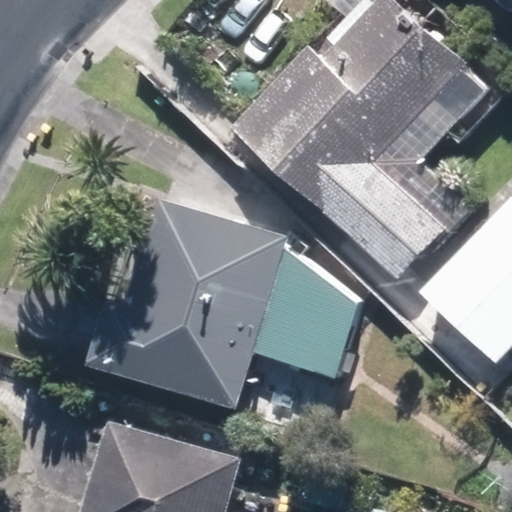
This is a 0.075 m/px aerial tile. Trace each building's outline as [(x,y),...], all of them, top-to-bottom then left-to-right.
[(322,210),(395,278),(441,229),(443,232),(466,207),(417,162),(491,80),(404,0),(380,0),(378,3),(375,0),(314,0),(341,24),(330,36),(340,45),(330,56),(315,43),(237,126),(325,207),(322,210)] [(511,0),(494,0),(503,8),(511,10),(511,0)] [(511,196),(510,195),(417,293),(496,367),(511,349),(511,196)] [(112,363),(253,407),(270,349),(354,375),(377,300),(305,245),(308,236),(185,197),(152,303),(132,297),(112,363)] [(242,511),(260,456),(135,417),(105,511),(242,511)] [(475,511),(423,499),(419,511),(475,511)]
